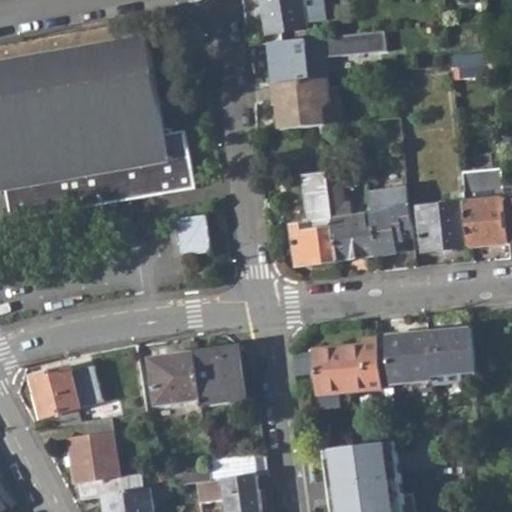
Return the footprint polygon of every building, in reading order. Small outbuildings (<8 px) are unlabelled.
[(264,0),(269,34),(309,27),(308,22),(327,19),(324,0),(264,0)] [(0,191),(10,189),(15,220),(201,189),(192,133),(177,134),(177,130),(167,131),(152,37),(0,61),(0,191)] [(330,78),(334,78),(328,38),(287,42),(293,82),(330,78)] [(385,73),(399,71),(396,60),(383,62),(385,73)] [(454,68),(455,80),(495,77),(494,64),(454,68)] [(283,130),(323,126),(328,126),(326,110),(332,102),(330,78),(293,82),(275,84),(277,107),(281,107),(283,130)] [(363,122),(365,138),(404,134),(403,118),(363,122)] [(294,227),(298,266),(339,260),(329,176),(329,174),(305,176),(311,225),(294,227)] [(341,175),(329,176),(339,260),(378,256),(374,215),(343,219),(342,213),(346,214),(341,175)] [(467,192),(468,204),(507,200),(506,189),(467,192)] [(374,215),(378,256),(396,254),(395,243),(403,241),(403,230),(413,230),(410,193),(372,198),(374,215)] [(511,244),(507,200),(468,204),(472,248),(511,244)] [(472,248),(468,204),(420,209),(424,251),(472,248)] [(181,221),(186,256),(214,252),(208,217),(181,221)] [(434,380),(435,386),(462,383),(462,375),(476,374),(471,329),(430,333),(434,380)] [(395,383),(434,380),(430,333),(381,337),(381,341),(385,387),(387,400),(391,399),(391,393),(396,392),(395,383)] [(385,387),(381,341),(366,341),(366,345),(318,351),(322,403),(341,401),(340,390),(385,387)] [(204,406),(244,402),(237,356),(224,357),(222,349),(196,353),(203,402),(204,406)] [(150,360),(158,408),(203,402),(196,353),(150,360)] [(244,355),(237,356),(244,402),(250,401),(244,355)] [(61,415),(65,426),(84,423),(81,410),(85,408),(75,367),(35,378),(45,419),(61,415)] [(300,405),(303,423),(313,423),(311,404),(300,405)] [(485,417),(486,428),(506,425),(505,414),(485,417)] [(82,484),(84,500),(107,497),(124,494),(121,479),(114,418),(91,422),(91,435),(70,438),(77,484),(82,484)] [(439,424),(440,436),(443,435),(482,432),(481,421),(439,424)] [(391,443),(390,440),(326,448),(334,511),(418,511),(416,493),(406,495),(399,441),(391,443)] [(213,471),(214,482),(258,476),(256,455),(212,461),(213,471)] [(176,476),(180,487),(201,484),(214,482),(213,471),(176,476)] [(214,482),(201,484),(203,504),(228,500),(229,511),(263,511),(258,476),(214,482)] [(107,497),(109,511),(157,511),(155,499),(174,495),(173,488),(124,494),(107,497)]
